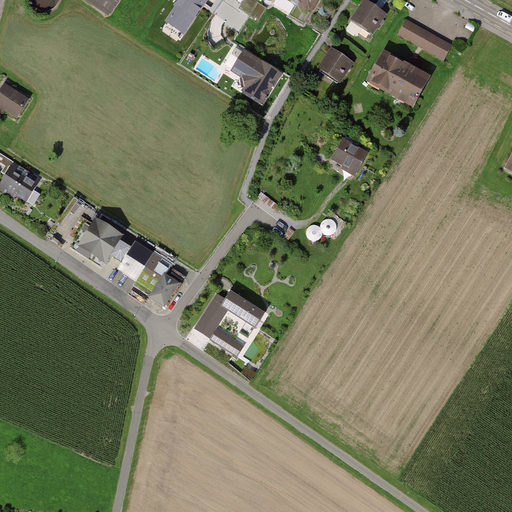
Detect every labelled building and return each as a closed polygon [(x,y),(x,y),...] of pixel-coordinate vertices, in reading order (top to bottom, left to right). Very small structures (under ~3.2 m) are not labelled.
[(129,0),(75,0),(111,26),(129,0)] [(197,2),(193,0),(176,0),(176,2),(191,12),(197,2)] [(262,0),(245,0),(240,9),(259,20),(265,9),(259,5),(262,0)] [(318,0),(290,0),(297,4),(289,18),(303,26),(318,0)] [(365,1),(351,21),(372,37),(387,17),(365,1)] [(453,43),(406,20),(399,35),(445,58),(453,43)] [(279,77),(235,48),(231,55),(240,61),(233,72),(242,78),(246,93),(262,103),(279,77)] [(355,65),(331,51),(320,72),(344,85),(355,65)] [(433,79),(385,54),(369,84),(417,109),(433,79)] [(32,100),(7,86),(0,97),(0,112),(19,123),(32,100)] [(369,155),(343,141),(330,163),(356,177),(369,155)] [(13,163),(0,186),(0,188),(27,204),(41,178),(13,163)] [(320,172),(314,170),(309,180),(315,182),(320,172)] [(355,188),(350,196),(357,200),(362,193),(355,188)] [(345,219),(337,216),(331,228),(339,231),(345,219)] [(97,221),(78,247),(104,265),(122,239),(97,221)] [(138,248),(119,280),(161,305),(180,273),(138,248)] [(226,302),(217,297),(196,329),(208,337),(225,310),(246,323),(239,333),(248,339),(264,316),(231,295),(226,302)] [(242,350),(216,332),(211,340),(237,357),(242,350)]
